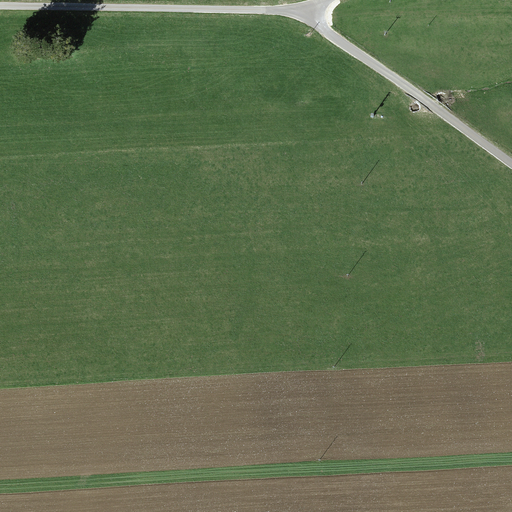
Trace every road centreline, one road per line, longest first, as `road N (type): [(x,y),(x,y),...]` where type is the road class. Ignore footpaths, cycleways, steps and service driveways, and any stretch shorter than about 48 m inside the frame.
road 1 (unclassified): [(312,11),(0,6)]
road 2 (unclassified): [(511,165),(325,32),(312,11)]
